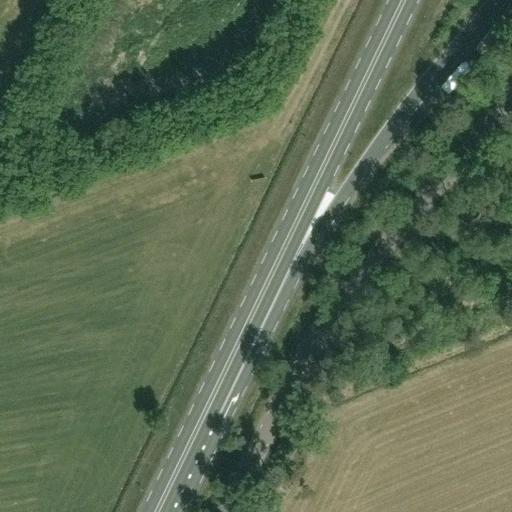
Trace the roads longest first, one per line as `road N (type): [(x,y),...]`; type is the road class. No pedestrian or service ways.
road 1 (unclassified): [(226,511),(338,298),(511,99)]
road 2 (primary): [(263,289),(500,0)]
road 3 (primary): [(263,289),(402,0)]
road 4 (primary): [(263,289),(155,511)]
road 5 (track): [(342,0),(277,132)]
